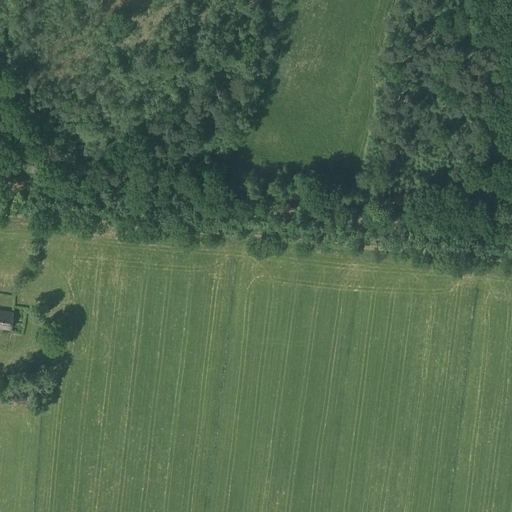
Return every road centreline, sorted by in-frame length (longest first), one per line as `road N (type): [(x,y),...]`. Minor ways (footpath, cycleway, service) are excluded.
road 1 (track): [(0,189),(511,239)]
road 2 (track): [(0,214),(511,261)]
